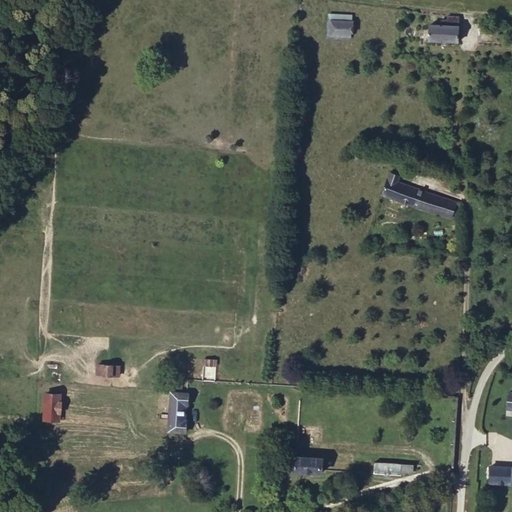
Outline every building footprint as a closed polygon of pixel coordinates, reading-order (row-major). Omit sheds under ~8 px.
[(344,12),(328,11),(326,36),(342,37),(344,12)] [(430,19),(429,38),(455,40),(456,25),(451,24),(451,19),(443,18),(443,23),(435,22),(435,19),(430,19)] [(455,40),(429,38),(428,44),(454,47),(455,40)] [(382,194),(452,216),(456,203),(397,183),(400,173),(389,170),(382,194)] [(95,374),(119,375),(119,364),(96,364),(95,374)] [(203,379),(217,379),(218,366),(203,365),(203,379)] [(187,432),(190,392),(173,390),(173,394),(166,394),(165,416),(170,416),(170,430),(187,432)] [(59,418),(61,392),(46,391),(43,417),(59,418)] [(292,471),(293,454),(283,454),(281,470),(292,471)] [(322,456),(293,454),(292,471),(322,472),(322,469),(322,456)] [(378,461),(378,474),(402,475),(403,471),(403,462),(378,461)] [(414,471),(415,463),(403,462),(403,471),(414,471)] [(500,480),(511,480),(511,464),(502,463),(500,480)]
